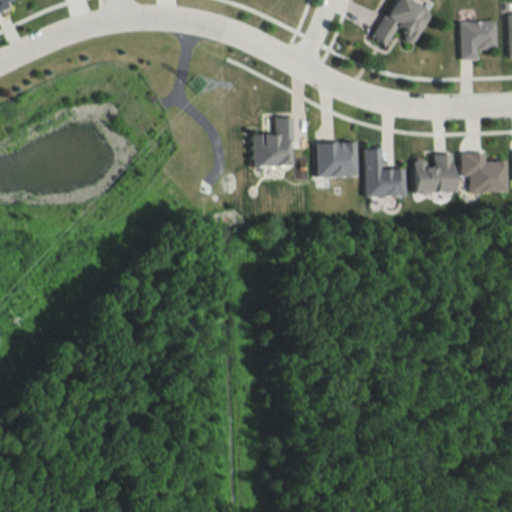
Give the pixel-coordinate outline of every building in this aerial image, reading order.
[(386,0),(408,0),(421,8),(421,11),(423,12),(406,39),(401,40),(397,37),(396,31),(393,28),(395,25),(390,23),(377,42),(368,36),(369,35),(364,32),(379,10),(379,11),(386,0)] [(511,12),(511,56),(506,56),(502,56),(501,13),(511,12)] [(489,18),(490,45),(482,45),(482,47),(472,47),(472,44),(469,44),(469,57),(454,57),(453,20),(489,18)] [(248,166),(287,166),(287,117),(269,117),(269,134),(248,134),(248,166)] [(347,141),(307,141),(307,176),(347,176),(347,141)] [(356,147),(356,196),(397,196),(397,167),(373,167),(373,147),(356,147)] [(500,192),(500,161),(477,161),(477,152),(454,153),(455,176),(461,176),(461,192),(500,192)] [(444,191),(443,153),(424,154),(424,158),(404,158),(405,192),(444,191)]
